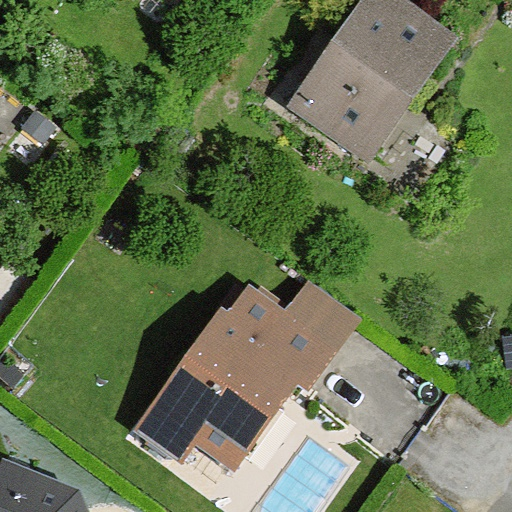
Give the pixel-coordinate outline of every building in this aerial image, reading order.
[(401,106),(443,47),(376,0),(372,0),(296,105),(355,148),(391,99),(401,106)] [(365,155),(401,106),(391,99),(355,148),(365,155)] [(354,323),(311,290),(286,324),(329,355),(354,323)] [(230,328),(220,321),(157,408),(194,435),(229,461),(294,376),(307,385),(329,355),(286,324),(252,298),(230,328)] [(157,408),(140,430),(176,458),(194,435),(157,408)] [(2,475),(0,480),(0,511),(73,511),(69,503),(2,475)]
